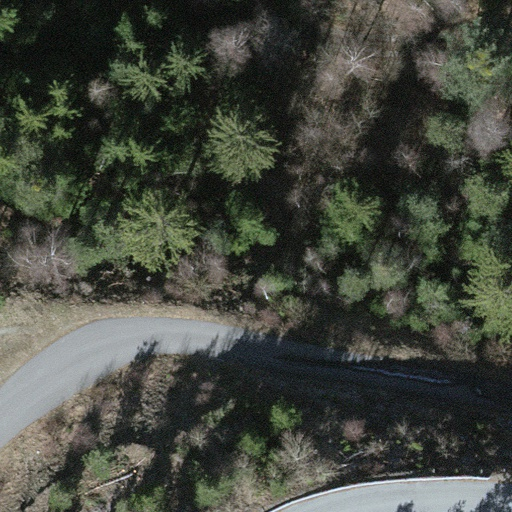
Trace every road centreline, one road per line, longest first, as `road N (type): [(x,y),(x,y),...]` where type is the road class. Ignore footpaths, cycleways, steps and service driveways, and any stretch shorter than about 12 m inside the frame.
road 1 (unclassified): [(0,418),(86,352),(158,335),(230,341),(511,398)]
road 2 (track): [(511,32),(281,51),(172,0)]
road 3 (tertiary): [(511,511),(391,511)]
